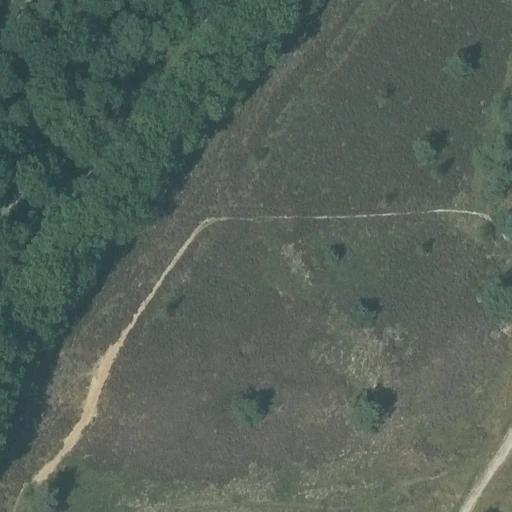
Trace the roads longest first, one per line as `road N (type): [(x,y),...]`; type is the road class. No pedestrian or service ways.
road 1 (primary): [(0,305),(234,0)]
road 2 (unclassified): [(130,0),(0,185)]
